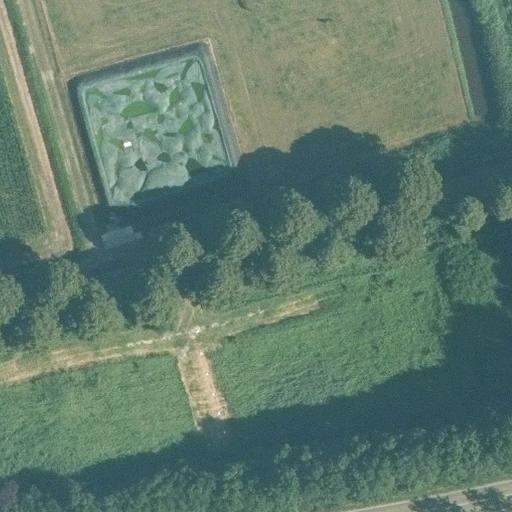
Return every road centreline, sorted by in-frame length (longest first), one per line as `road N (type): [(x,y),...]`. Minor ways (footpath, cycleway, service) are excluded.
road 1 (unclassified): [(0,315),(511,173)]
road 2 (track): [(21,0),(105,287)]
